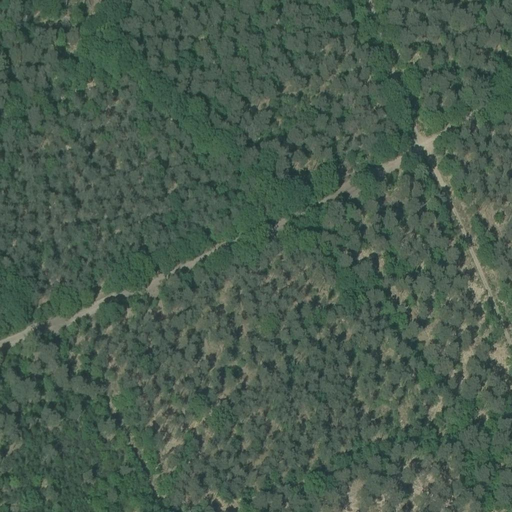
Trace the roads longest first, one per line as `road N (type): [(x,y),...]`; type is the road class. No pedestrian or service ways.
road 1 (track): [(245,511),(511,423)]
road 2 (track): [(283,224),(75,313)]
road 3 (track): [(511,352),(423,147)]
road 4 (track): [(37,330),(91,381),(134,440),(153,484)]
road 5 (track): [(423,147),(368,0)]
road 6 (track): [(423,147),(290,220)]
